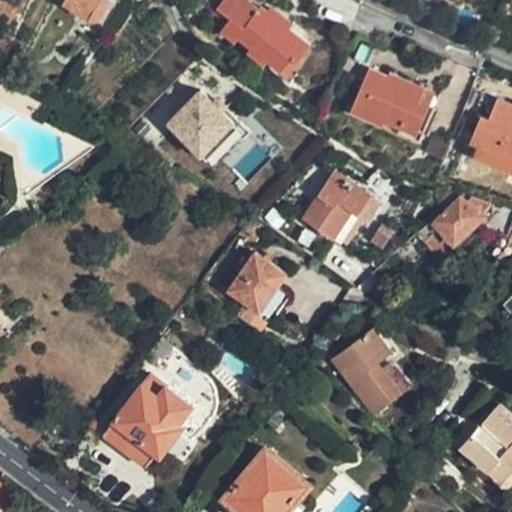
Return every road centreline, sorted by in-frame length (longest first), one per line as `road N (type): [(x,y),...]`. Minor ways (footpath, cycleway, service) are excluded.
road 1 (unclassified): [(357,0),(511,69)]
road 2 (residential): [(511,365),(459,357),(367,291)]
